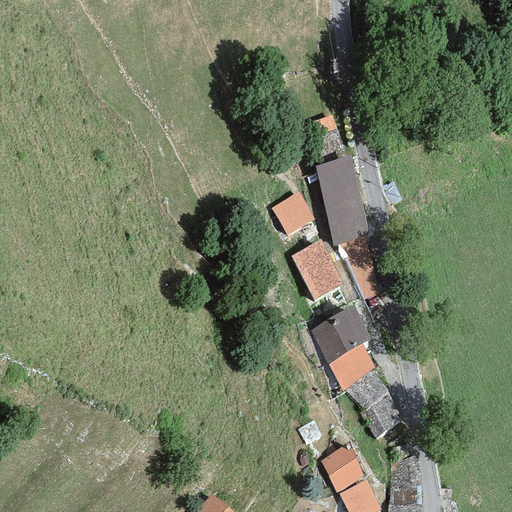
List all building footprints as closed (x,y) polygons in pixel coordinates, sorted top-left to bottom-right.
[(331,115),(312,122),(317,135),(336,129),(331,115)] [(317,135),(314,136),(321,164),(344,157),(336,129),(317,135)] [(321,164),(316,167),(332,247),(341,243),(363,234),(368,233),(351,154),(344,157),(321,164)] [(314,218),(297,192),(270,210),(287,236),(314,218)] [(363,234),(341,243),(363,299),(379,294),(363,234)] [(319,240),(289,257),(313,301),(343,284),(319,240)] [(354,304),(309,331),(326,364),(361,343),(370,338),(354,304)] [(374,369),(361,343),(326,364),(342,392),(344,390),(371,371),(374,369)] [(387,391),(371,371),(344,390),(363,411),(359,414),(374,439),(400,423),(387,391)] [(321,435),(313,421),(296,431),(304,445),(321,435)] [(363,477),(348,444),(320,461),(336,494),(363,477)] [(387,506),(420,506),(421,489),(419,472),(416,446),(388,447),(389,476),(388,504),(387,506)] [(377,511),(380,511),(365,480),(339,494),(347,511),(377,511)] [(232,511),(211,495),(195,511),(232,511)]
